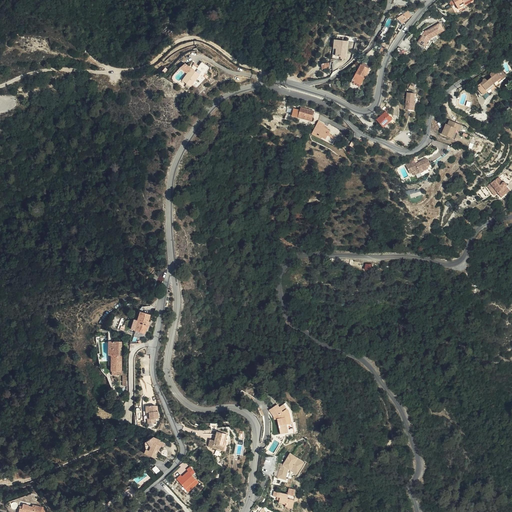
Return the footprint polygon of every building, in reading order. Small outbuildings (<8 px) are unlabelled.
[(398,20),(401,23),(406,19),(402,15),(398,20)] [(439,33),(445,29),(441,22),(426,31),(420,40),(427,44),(431,37),(439,33)] [(347,57),(349,40),(334,39),(334,48),(337,48),(336,56),(347,57)] [(405,48),(408,44),(404,41),(399,47),(402,49),(405,48)] [(210,65),(202,58),(197,64),(205,70),(210,65)] [(179,65),(187,70),(190,65),(185,62),(179,65)] [(190,65),(187,70),(181,79),(189,84),(198,70),(190,65)] [(361,65),(356,73),(353,78),(362,82),(363,81),(369,70),(362,65),(361,65)] [(494,78),(491,80),(495,85),(507,76),(501,69),(495,74),(493,74),(492,75),(493,76),(494,78)] [(495,85),(491,80),(488,82),(487,81),(485,80),(484,81),(484,83),(478,88),(483,94),(495,85)] [(408,107),(416,108),(417,100),(415,100),(415,95),(419,96),(419,92),(412,90),(408,107)] [(314,118),(315,111),(302,107),(301,110),(295,108),(293,115),(299,117),(300,115),(314,118)] [(380,119),(386,126),(395,119),(389,111),(380,119)] [(331,140),(330,142),(335,144),(338,137),(334,134),(334,133),(331,132),(332,130),(325,126),(326,125),(319,122),(315,131),(321,133),(320,135),(331,140)] [(454,125),(448,124),(448,125),(449,126),(448,129),(446,128),(445,132),(455,136),(459,128),(461,129),(462,129),(464,123),(461,125),(458,126),(454,125)] [(314,133),(330,142),(331,140),(320,135),(321,133),(315,131),(314,133)] [(409,160),(400,164),(405,174),(407,173),(413,170),(415,172),(422,168),(421,167),(425,164),(422,159),(411,164),(409,160)] [(493,184),(500,193),(503,197),(511,191),(508,187),(508,185),(508,184),(507,183),(505,183),(501,177),(493,184)] [(489,186),(490,188),(496,196),(500,193),(493,184),(492,183),(489,186)] [(130,327),(140,314),(132,312),(129,321),(127,320),(124,330),(128,331),(130,327)] [(142,315),(140,314),(130,327),(128,331),(130,332),(133,326),(139,318),(142,315)] [(140,321),(142,315),(139,318),(133,326),(130,332),(135,333),(136,329),(139,330),(141,321),(140,321)] [(113,342),(103,341),(103,355),(103,371),(113,371),(113,342)] [(146,413),(145,417),(149,417),(149,414),(154,414),(154,406),(151,406),(152,401),(142,400),(141,405),(143,405),(145,406),(144,413),(146,413)] [(280,435),(291,431),(288,421),(286,421),(283,412),(275,404),(272,407),(267,404),(261,411),(265,414),(267,421),(271,420),(276,433),(279,433),(280,435)] [(217,447),(221,435),(218,434),(219,430),(212,427),(209,436),(205,435),(202,442),(217,447)] [(148,454),(149,449),(146,448),(147,445),(150,446),(151,441),(154,442),(155,437),(150,436),(150,435),(143,432),(137,438),(142,444),(140,452),(148,454)] [(293,470),(297,461),(283,454),(277,465),(275,465),(272,477),(275,477),(275,479),(280,480),(282,469),(284,470),(288,472),(290,468),(293,470)] [(189,468),(185,463),(184,463),(181,465),(183,467),(176,472),(177,473),(173,477),(179,484),(183,481),(186,484),(193,478),(186,470),(189,468)] [(283,494),(269,492),(268,498),(275,498),(274,504),(281,506),(281,507),(289,508),(289,507),(288,505),(286,499),(283,499),(284,494),(283,494)] [(27,511),(27,510),(15,503),(14,506),(11,506),(10,511),(14,511),(15,509),(27,511)]
